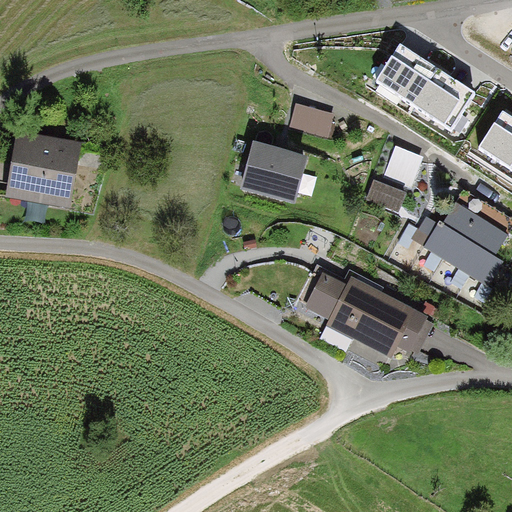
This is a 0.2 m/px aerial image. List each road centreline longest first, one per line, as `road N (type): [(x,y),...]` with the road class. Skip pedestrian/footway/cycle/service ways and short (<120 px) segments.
road 1 (residential): [(0,103),(62,67),(172,41),(503,0)]
road 2 (residential): [(358,404),(303,353),(143,265),(100,252),(0,244)]
road 3 (track): [(183,511),(358,404),(489,382),(511,386)]
